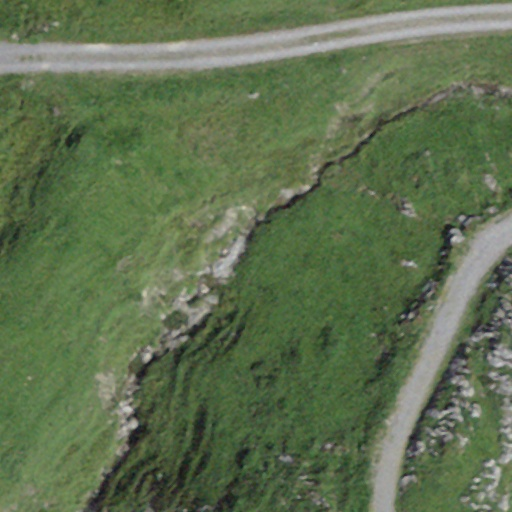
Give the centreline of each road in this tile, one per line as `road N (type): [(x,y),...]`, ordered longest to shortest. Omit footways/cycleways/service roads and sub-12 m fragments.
road 1 (track): [(511,16),(140,59),(0,65)]
road 2 (track): [(511,236),(474,276),(431,360),(402,434),(385,511)]
